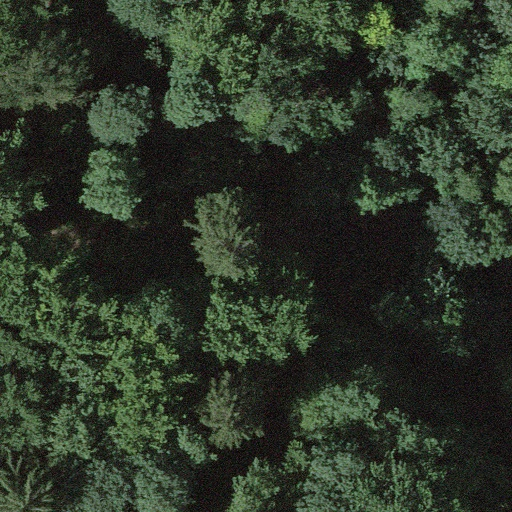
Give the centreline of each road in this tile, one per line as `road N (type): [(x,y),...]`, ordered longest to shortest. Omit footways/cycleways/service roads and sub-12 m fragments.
road 1 (track): [(511,423),(353,313),(278,230),(78,239),(0,254)]
road 2 (track): [(511,252),(373,218),(278,230)]
